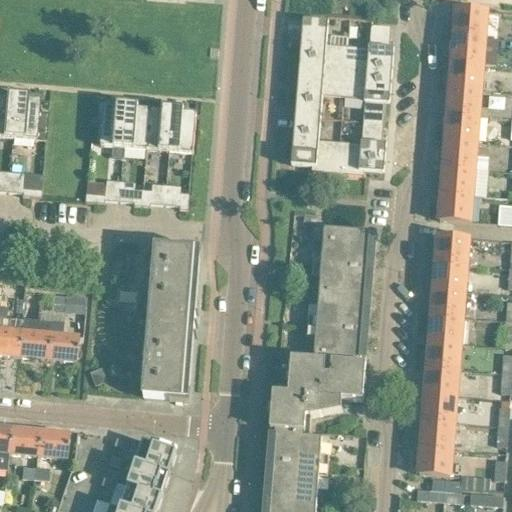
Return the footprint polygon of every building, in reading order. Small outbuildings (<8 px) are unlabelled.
[(485,41),(487,14),(456,12),(454,39),(485,41)] [(346,75),(348,50),(326,49),(328,25),(304,23),(301,51),(305,52),(305,58),(301,58),(300,72),(346,75)] [(346,75),(391,79),(392,65),(389,65),(391,30),(371,28),(369,52),(348,50),(346,75)] [(483,68),(485,41),(454,39),(452,65),(483,68)] [(481,94),(483,68),(452,65),(450,92),(481,94)] [(344,101),(346,75),(300,72),(299,86),(303,86),(302,92),(298,92),(296,120),(320,122),(322,99),(344,101)] [(390,93),(391,79),(346,75),(344,101),(365,102),(363,125),(384,127),(386,92),(390,93)] [(479,120),(481,94),(450,92),(448,118),(479,120)] [(0,140),(12,142),(15,101),(0,99),(0,140)] [(39,103),(15,101),(12,142),(35,143),(39,103)] [(100,149),(124,151),(127,110),(104,108),(100,149)] [(147,153),(150,112),(127,110),(124,151),(147,153)] [(169,155),(173,114),(150,112),(147,153),(169,155)] [(173,114),(169,155),(193,156),(196,116),(173,114)] [(477,147),(479,120),(448,118),(446,144),(477,147)] [(318,144),(320,122),(296,120),(294,147),(298,147),(297,154),(294,154),(292,168),(296,168),(296,169),(312,170),(312,175),(327,176),(338,177),(340,146),(318,144)] [(381,161),(384,127),(363,125),(362,148),(340,146),(338,177),(348,178),(348,177),(363,179),(364,174),(380,175),(384,175),(385,161),(381,161)] [(475,173),(477,147),(446,144),(444,170),(475,173)] [(473,199),(475,173),(444,170),(442,197),(473,199)] [(0,194),(7,195),(9,176),(0,174),(0,194)] [(41,193),(22,192),(23,177),(9,176),(7,195),(22,196),(22,200),(41,201),(41,193)] [(119,204),(121,185),(106,184),(105,199),(86,197),(85,205),(105,207),(105,203),(119,204)] [(143,193),(135,192),(136,187),(121,185),(119,204),(134,206),(134,209),(142,210),(143,193)] [(165,208),(167,189),(152,188),(152,194),(143,193),(142,210),(150,210),(151,206),(165,208)] [(190,197),(181,196),(181,190),(167,189),(165,208),(180,209),(179,213),(188,213),(190,197)] [(470,226),(473,199),(442,197),(440,224),(470,226)] [(511,210),(501,209),(498,228),(511,229),(511,210)] [(366,361),(361,361),(370,248),(376,248),(377,235),(373,235),(373,236),(348,234),(348,233),(314,230),(313,243),(324,244),(314,363),(291,361),(289,396),(273,395),(270,438),(275,438),(298,439),(310,440),(312,420),(342,414),(342,413),(341,413),(342,402),(363,404),(366,361)] [(436,267),(467,269),(469,242),(438,240),(436,267)] [(199,253),(194,253),(156,250),(154,277),(150,277),(150,278),(154,278),(153,288),(149,287),(149,288),(153,289),(147,362),(143,362),(143,363),(147,363),(146,372),(143,372),(143,373),(146,373),(144,401),(186,404),(187,403),(182,403),(184,376),(190,377),(192,340),(197,340),(197,339),(195,339),(195,329),(198,330),(198,328),(196,328),(196,319),(199,319),(199,318),(194,318),(197,281),(192,281),(194,254),(198,255),(199,253)] [(465,295),(467,269),(436,267),(434,293),(465,295)] [(463,322),(465,295),(434,293),(432,319),(463,322)] [(37,323),(37,324),(50,325),(51,315),(38,314),(37,323)] [(51,315),(50,325),(62,327),(63,316),(51,315)] [(461,348),(463,322),(432,319),(430,346),(461,348)] [(0,332),(0,358),(18,360),(20,334),(0,332)] [(20,334),(18,360),(46,363),(49,337),(20,334)] [(49,337),(46,363),(75,366),(77,346),(78,340),(49,337)] [(459,374),(461,348),(430,346),(428,372),(459,374)] [(502,377),(511,378),(511,366),(511,359),(503,359),(502,377)] [(457,401),(459,374),(428,372),(426,398),(457,401)] [(510,397),(511,378),(502,377),(501,397),(510,397)] [(454,427),(457,401),(426,398),(424,424),(454,427)] [(498,430),(507,431),(509,413),(499,412),(498,430)] [(452,453),(454,427),(424,424),(421,451),(452,453)] [(0,472),(6,473),(8,457),(11,432),(0,430),(0,472)] [(506,450),(507,431),(498,430),(497,449),(506,450)] [(11,432),(8,457),(22,458),(20,471),(23,472),(23,481),(34,483),(35,473),(36,460),(39,434),(11,432)] [(39,434),(36,460),(64,463),(65,463),(66,457),(68,437),(39,434)] [(340,447),(339,437),(329,438),(330,446),(340,447)] [(292,511),(298,439),(275,438),(269,511),(292,511)] [(315,511),(321,441),(310,440),(298,439),(292,511),(315,511)] [(131,443),(117,442),(115,449),(128,454),(131,443)] [(143,444),(142,445),(135,467),(169,478),(177,455),(143,444)] [(450,480),(452,453),(421,451),(419,478),(450,480)] [(505,465),(496,465),(494,484),(504,484),(505,465)] [(169,478),(135,467),(128,488),(162,500),(169,478)] [(120,476),(107,472),(104,480),(117,485),(120,476)] [(35,473),(34,483),(47,484),(48,474),(35,473)] [(117,485),(104,480),(101,489),(114,493),(117,485)] [(471,491),(490,492),(490,482),(472,480),(471,491)] [(158,511),(162,500),(128,488),(121,510),(126,511),(158,511)] [(437,496),(418,494),(417,504),(436,505),(437,496)] [(464,498),(445,496),(444,506),(463,507),(464,498)] [(498,501),(480,499),(479,508),(497,510),(498,501)]
